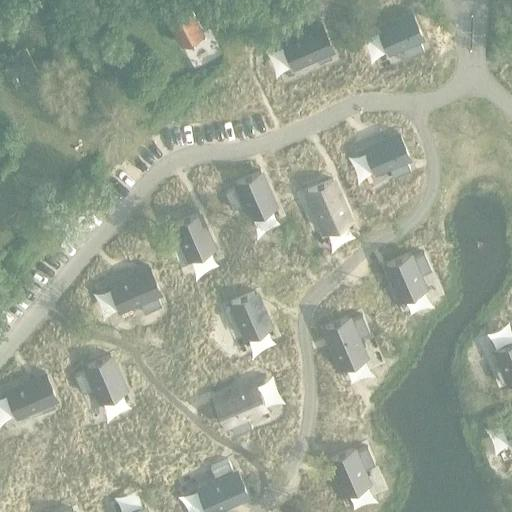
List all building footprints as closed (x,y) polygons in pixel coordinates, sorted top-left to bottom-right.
[(167,19),(180,44),(202,32),(190,8),(167,19)] [(410,10),(376,25),(388,51),(399,46),(405,58),(422,50),(417,38),(421,36),(410,10)] [(320,22),(281,40),(293,65),(315,56),(317,62),(331,56),(328,49),(332,48),(320,22)] [(73,44),(77,53),(92,47),(88,38),(73,44)] [(0,54),(0,59),(8,76),(16,72),(19,80),(36,72),(25,48),(6,57),(4,53),(0,54)] [(397,130),(364,145),(375,171),(387,166),(392,178),(410,170),(404,158),(409,156),(397,130)] [(236,185),(224,191),(230,206),(243,200),(249,214),(274,203),(258,169),(234,180),(236,185)] [(331,178),(306,189),(323,228),(348,216),(331,178)] [(176,226),(168,230),(173,242),(181,239),(189,255),(212,245),(197,211),(174,221),(176,226)] [(410,253),(384,264),(399,297),(424,286),(419,274),(431,268),(423,251),(411,256),(410,253)] [(150,263),(109,282),(120,308),(138,300),(143,311),(160,304),(155,292),(161,289),(150,263)] [(231,305),(225,308),(230,321),(237,318),(244,335),(270,324),(255,290),(230,301),(231,305)] [(348,315),(323,326),(340,365),(365,355),(357,336),(369,331),(362,313),(350,319),(348,315)] [(511,340),(494,349),(501,366),(494,369),(500,382),(507,379),(508,383),(511,381),(511,340)] [(86,368),(74,374),(81,391),(93,386),(99,398),(124,387),(110,355),(85,366),(86,368)] [(44,373),(5,390),(16,415),(39,404),(42,411),(54,405),(51,399),(55,397),(44,373)] [(253,381),(214,398),(225,423),(228,421),(234,433),(251,426),(246,413),(264,405),(253,381)] [(511,412),(501,418),(511,443),(511,442),(511,412)] [(356,446),(327,458),(342,492),(370,479),(365,467),(374,463),(367,445),(357,449),(356,446)] [(215,478),(197,486),(208,511),(247,494),(236,469),(233,470),(227,458),(210,466),(215,478)]
